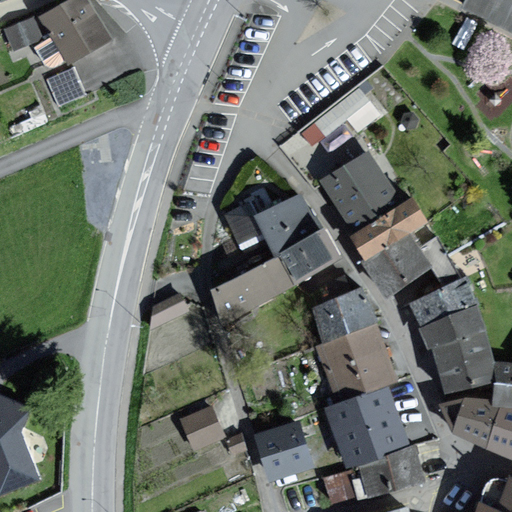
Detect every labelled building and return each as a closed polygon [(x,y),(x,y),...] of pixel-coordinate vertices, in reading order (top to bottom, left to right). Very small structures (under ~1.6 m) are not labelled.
[(114,34),(92,0),(79,0),(51,18),(77,58),(114,34)] [(511,0),(464,0),(461,7),(511,31),(511,0)] [(43,36),(37,19),(10,29),(16,46),(43,36)] [(86,92),(76,69),(52,80),(62,103),(86,92)] [(376,115),(357,90),(304,132),(312,143),(346,116),(357,130),(376,115)] [(323,181),(354,231),(397,205),(366,155),(323,181)] [(259,231),(271,254),(273,258),(277,256),(318,234),(313,224),(298,195),(254,217),(247,204),(226,215),(239,241),(259,231)] [(365,257),(401,235),(406,232),(420,223),(414,214),(405,200),(397,205),(354,231),(347,235),(355,248),(362,259),(365,257)] [(406,232),(401,235),(365,257),(375,274),(387,293),(430,266),(443,286),(449,282),(458,276),(436,241),(418,251),(406,232)] [(318,234),(277,256),(290,282),(332,261),(318,234)] [(223,316),(283,285),(290,282),(277,256),(273,258),(270,259),(209,290),(223,316)] [(323,279),(329,294),(352,284),(346,269),(323,279)] [(443,286),(411,302),(419,324),(473,307),(463,279),(449,282),(443,286)] [(149,304),(157,320),(189,304),(181,288),(149,304)] [(362,291),(313,308),(326,342),(371,326),(374,325),(362,291)] [(490,359),(481,332),(473,307),(419,324),(427,348),(442,395),(487,380),(490,359)] [(380,351),(371,326),(326,342),(317,345),(325,365),(338,403),(382,387),(391,384),(380,351)] [(511,363),(498,362),(494,387),(491,402),(491,404),(496,405),(511,407),(511,363)] [(392,415),(382,387),(338,403),(325,408),(334,433),(346,466),(351,464),(356,462),(403,446),(392,415)] [(35,407),(3,395),(0,401),(0,480),(4,491),(44,475),(27,432),(35,407)] [(451,432),(488,450),(496,405),(491,404),(491,402),(463,400),(440,406),(451,432)] [(511,407),(496,405),(488,450),(511,454),(511,407)] [(222,433),(211,407),(183,419),(195,445),(222,433)] [(298,422),(258,435),(270,477),(310,465),(298,422)] [(418,461),(411,443),(403,446),(356,462),(362,481),(368,497),(423,477),(418,461)] [(511,511),(511,486),(504,484),(494,511),(511,511)]
